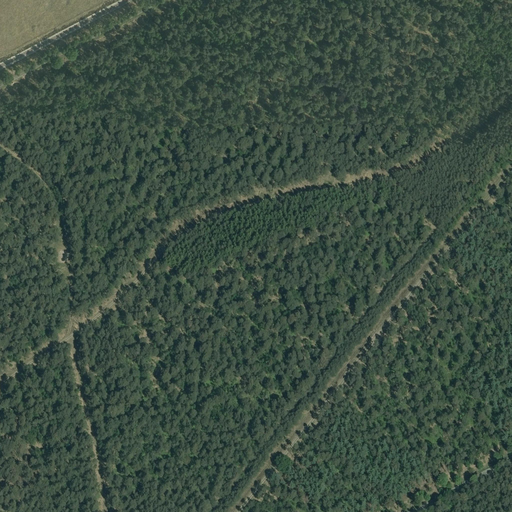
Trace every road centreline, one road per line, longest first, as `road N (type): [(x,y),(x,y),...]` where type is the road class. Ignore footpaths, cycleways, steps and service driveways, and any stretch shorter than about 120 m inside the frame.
road 1 (track): [(0,385),(88,323),(201,221),(417,165),(511,95)]
road 2 (track): [(511,168),(238,511)]
road 3 (track): [(0,144),(35,173),(60,213),(55,251),(68,282),(106,511)]
road 4 (unclassified): [(0,86),(162,0)]
road 5 (track): [(0,66),(127,0)]
